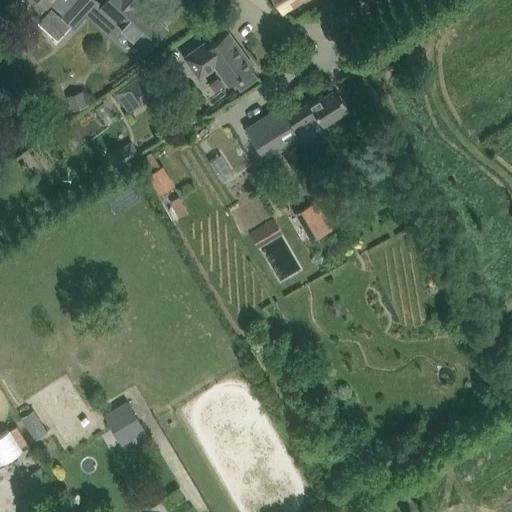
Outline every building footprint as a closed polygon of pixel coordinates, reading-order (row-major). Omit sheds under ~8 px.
[(53,0),(25,0),(41,14),(51,3),(53,0)] [(62,13),(73,0),(53,0),(51,3),(62,13)] [(73,0),(62,13),(75,26),(96,1),(95,0),(73,0)] [(147,50),(154,43),(167,28),(149,12),(147,15),(139,8),(147,0),(106,0),(100,7),(147,50)] [(274,0),(283,13),(302,0),(274,0)] [(52,8),(39,23),(57,39),(70,24),(52,8)] [(205,41),(189,52),(184,56),(199,77),(200,76),(214,65),(229,85),(234,82),(240,90),(258,77),(252,69),(254,67),(228,31),(209,45),(205,41)] [(139,104),(165,87),(153,69),(127,87),(139,104)] [(211,85),(214,99),(226,97),(223,83),(211,85)] [(348,107),(347,105),(336,88),(324,96),(322,93),(287,117),(281,107),(275,111),(272,107),(253,118),(256,123),(248,128),(258,145),(262,153),(296,133),(293,128),(317,113),(323,123),(348,107)] [(83,91),(67,97),(72,110),(87,105),(83,91)] [(139,153),(139,152),(132,141),(114,152),(120,162),(121,164),(139,153)] [(216,166),(231,185),(254,166),(239,147),(216,166)] [(162,169),(149,176),(160,194),(173,186),(162,169)] [(183,205),(175,210),(180,217),(188,213),(183,205)] [(322,210),(301,222),(312,241),(333,229),(322,210)] [(269,251),(291,236),(286,229),(264,245),(269,251)] [(273,257),(288,284),(307,274),(291,247),(273,257)] [(273,356),(263,362),(276,383),(286,377),(273,356)] [(128,399),(104,414),(116,434),(140,419),(128,399)] [(22,417),(35,439),(48,432),(34,409),(22,417)] [(511,462),(475,485),(489,509),(511,494),(511,462)] [(40,467),(18,482),(34,506),(56,492),(40,467)]
